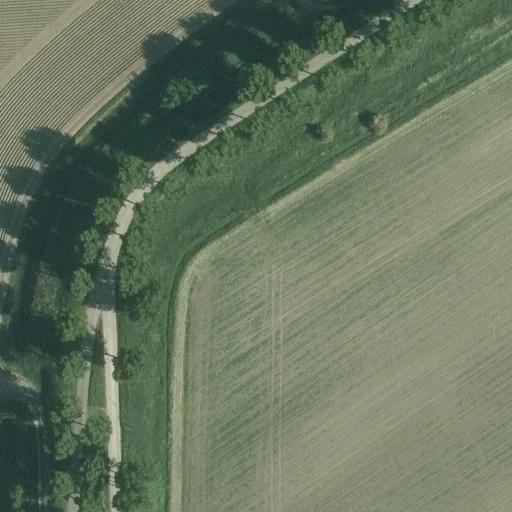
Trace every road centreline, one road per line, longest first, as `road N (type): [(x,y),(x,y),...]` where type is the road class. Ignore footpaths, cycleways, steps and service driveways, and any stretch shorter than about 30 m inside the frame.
road 1 (unclassified): [(104,297),(115,234),(152,176),(412,0)]
road 2 (track): [(307,0),(304,18),(282,41),(197,109),(152,176)]
road 3 (unclassified): [(72,511),(90,320),(104,297)]
road 4 (unclassified): [(115,511),(104,297)]
